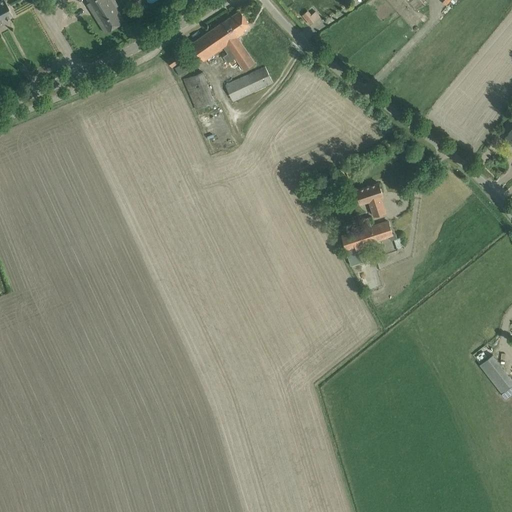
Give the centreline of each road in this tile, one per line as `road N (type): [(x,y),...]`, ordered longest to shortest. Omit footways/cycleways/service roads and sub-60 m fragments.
road 1 (unclassified): [(511,215),(459,160),(331,65),(263,0)]
road 2 (tertiary): [(0,105),(131,50),(216,0)]
